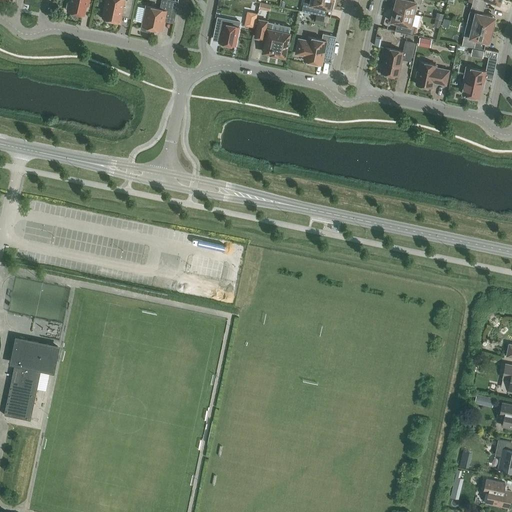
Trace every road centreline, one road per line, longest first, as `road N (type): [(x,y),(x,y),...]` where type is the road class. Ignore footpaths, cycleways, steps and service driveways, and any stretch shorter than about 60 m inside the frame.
road 1 (secondary): [(242,196),(511,252)]
road 2 (residential): [(357,95),(489,122)]
road 3 (residential): [(44,28),(169,53)]
road 4 (residential): [(211,61),(332,88)]
